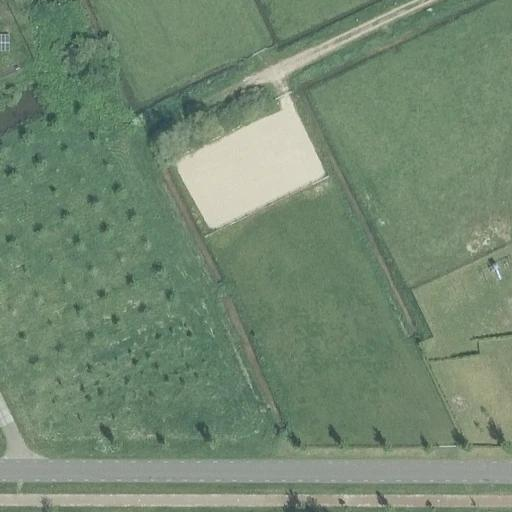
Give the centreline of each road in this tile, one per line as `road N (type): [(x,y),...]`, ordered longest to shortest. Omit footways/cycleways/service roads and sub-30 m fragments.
road 1 (tertiary): [(0,469),(511,470)]
road 2 (track): [(155,128),(425,0)]
